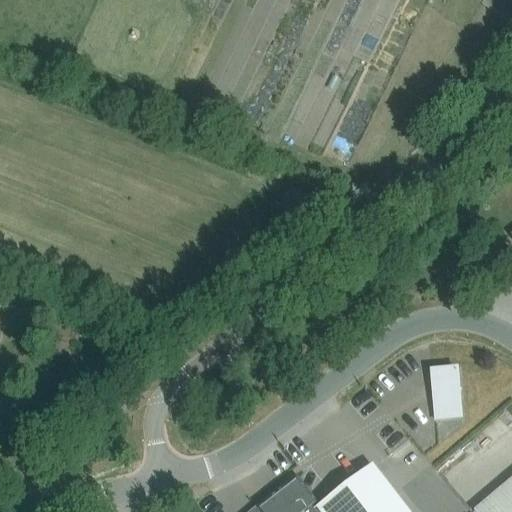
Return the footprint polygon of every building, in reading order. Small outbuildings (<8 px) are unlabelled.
[(318,216),(288,204),(281,219),(290,223),(286,233),(301,239),(305,229),(312,232),(318,216)] [(73,328),(40,316),(34,332),(66,345),(73,328)] [(430,375),(434,419),(440,418),(439,414),(461,412),(456,372),(430,375)] [(282,492),(281,489),(276,493),(279,494),(257,511),(388,511),(361,477),(371,469),(371,468),(314,511),(310,511),(315,506),(295,481),(282,492)] [(511,511),(511,480),(474,511),(511,511)]
